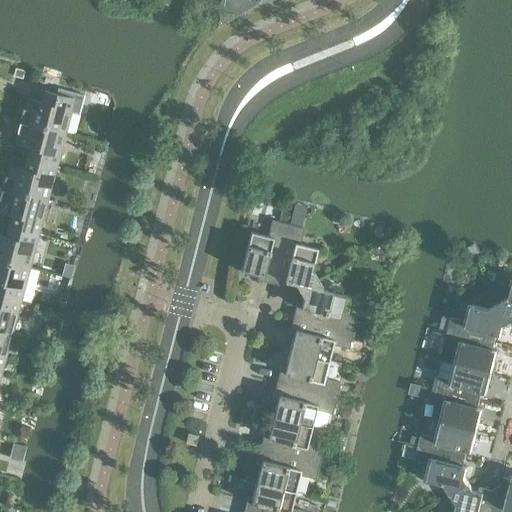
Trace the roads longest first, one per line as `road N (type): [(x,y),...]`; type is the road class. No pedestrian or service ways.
road 1 (tertiary): [(183,306),(224,139),(244,99),(270,75),(372,33),(405,0)]
road 2 (residential): [(193,511),(242,322),(183,306)]
road 3 (tertiary): [(141,511),(140,477),(183,306)]
